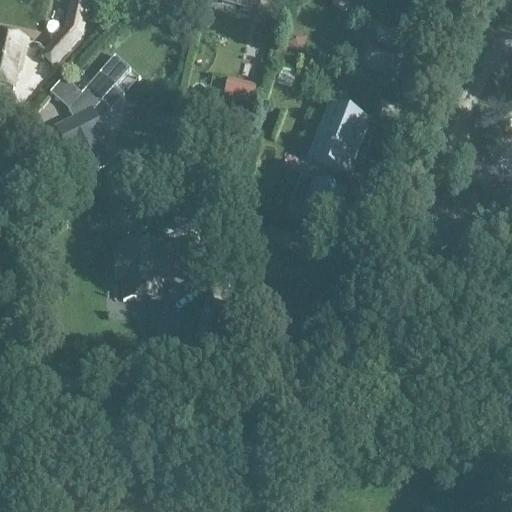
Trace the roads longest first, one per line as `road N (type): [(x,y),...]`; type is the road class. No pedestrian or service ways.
road 1 (track): [(511,385),(0,391)]
road 2 (unknown): [(511,167),(469,171),(455,160),(447,134),(475,67),(511,44)]
